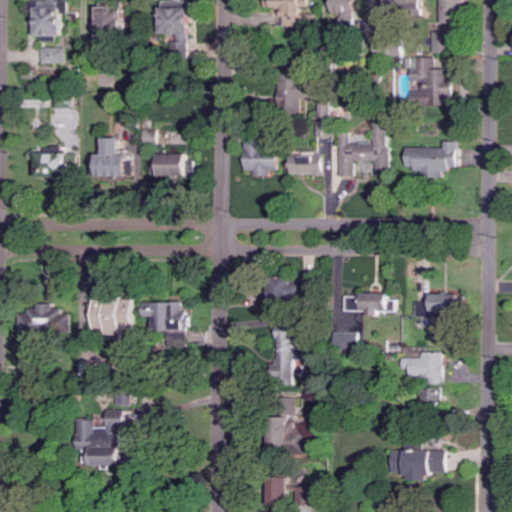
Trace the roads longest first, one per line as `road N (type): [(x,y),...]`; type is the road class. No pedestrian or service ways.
road 1 (residential): [(219,511),(222,0)]
road 2 (residential): [(489,511),(491,0)]
road 3 (residential): [(489,251),(0,249)]
road 4 (residential): [(489,222),(0,221)]
